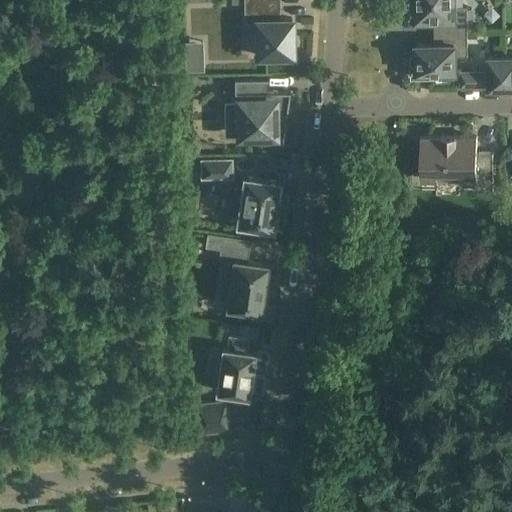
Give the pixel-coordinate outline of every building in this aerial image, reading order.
[(280,18),(280,0),(243,0),(244,11),(256,11),(257,55),(293,54),(292,18),(280,18)] [(441,19),(441,31),(468,31),(474,31),(473,9),(467,9),(467,6),(456,7),(455,0),(410,0),(410,11),(416,11),(416,19),(441,19)] [(468,55),(468,31),(441,31),(441,43),(416,43),(416,53),(411,54),(411,77),(435,77),(435,71),(457,71),(457,55),(468,55)] [(186,71),(204,70),(203,40),(185,41),(186,71)] [(504,56),(489,56),(489,71),(489,85),(490,86),(505,86),(504,56)] [(267,91),(267,77),(234,78),(234,93),(240,93),(240,104),(235,106),(232,109),(230,113),(229,117),(230,121),(232,125),(236,127),(240,129),(240,133),(258,133),(258,140),(256,140),(256,142),(283,141),(286,119),(273,119),(273,113),(287,113),(290,91),(267,91)] [(421,137),(421,171),(422,179),(475,178),(476,190),(494,190),(493,152),(477,152),(477,136),(456,137),(456,134),(442,134),(442,137),(421,137)] [(201,158),(201,176),(232,175),(231,158),(201,158)] [(244,176),(237,221),(236,221),(236,223),(238,223),(238,222),(271,228),(273,228),(273,227),(273,226),(275,211),(276,211),(278,198),(277,198),(279,181),(280,182),(280,180),(278,180),(245,175),(243,175),(243,176),(244,176)] [(247,260),(249,247),(250,238),(207,232),(205,245),(221,247),(219,258),(234,260),(227,306),(261,310),(267,263),(247,260)] [(288,270),(288,268),(299,268),(299,252),(278,253),(278,271),(288,270)] [(223,346),(217,390),(248,394),(254,351),(246,350),(248,337),(230,335),(228,347),(223,346)] [(213,400),(214,414),(198,415),(200,431),(229,428),(226,398),(213,400)] [(164,501),(165,511),(177,511),(176,500),(164,501)]
